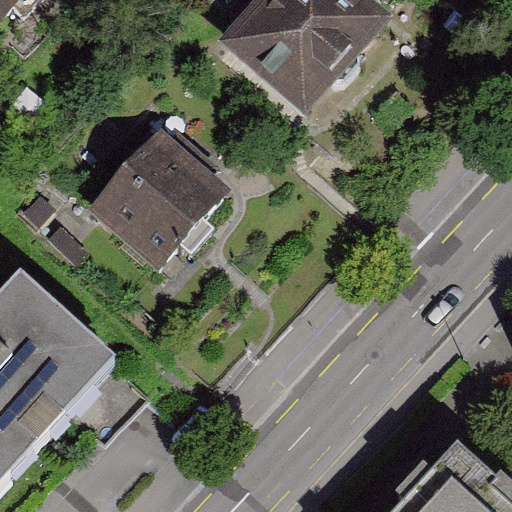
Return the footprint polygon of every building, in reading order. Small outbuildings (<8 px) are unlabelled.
[(0,0),(0,44),(44,0),(0,0)] [(347,0),(269,0),(218,60),(311,140),(396,42),(347,0)] [(162,142),(90,227),(164,290),(237,205),(162,142)] [(0,511),(122,380),(24,290),(0,316),(0,511)] [(496,511),(459,475),(423,511),(496,511)]
